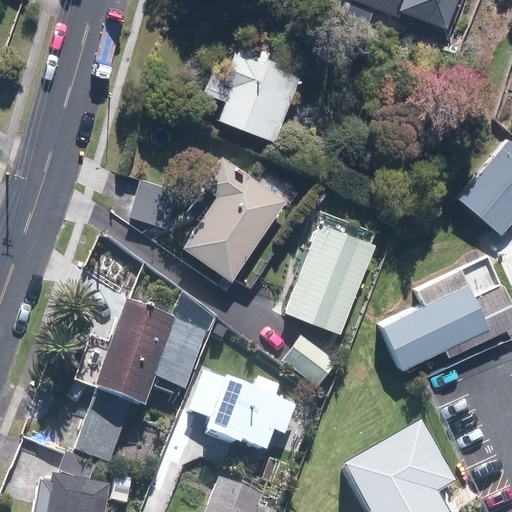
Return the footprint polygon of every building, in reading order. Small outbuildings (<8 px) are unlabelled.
[(362,0),(449,38),(465,0),(362,0)] [(224,98),(216,117),(273,140),(300,72),(268,59),(271,52),(227,34),(205,90),(224,98)] [(511,148),(457,199),(495,241),(511,225),(511,148)] [(287,197),(223,151),(199,185),(214,196),(180,243),(228,278),(287,197)] [(129,218),(166,228),(177,190),(140,180),(129,218)] [(318,220),(283,310),(343,334),(378,244),(318,220)] [(476,281),(373,326),(394,373),(497,328),(476,281)] [(111,340),(89,331),(71,380),(145,407),(156,376),(183,386),(204,328),(177,318),(126,299),(111,340)] [(300,335),(280,365),(323,393),(343,364),(300,335)] [(257,377),(252,388),(201,368),(185,410),(211,420),(206,432),(266,455),(274,434),(285,438),(298,406),(276,397),(281,386),(257,377)] [(90,399),(73,449),(111,462),(128,412),(90,399)] [(33,511),(105,511),(110,487),(90,483),(97,464),(64,451),(55,477),(40,474),(33,511)] [(267,511),(272,499),(219,478),(205,511),(267,511)]
